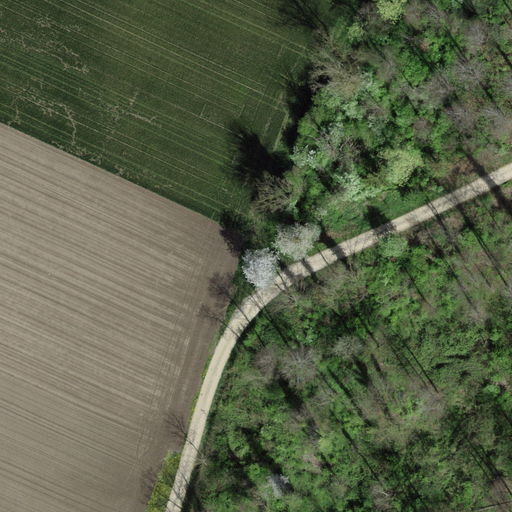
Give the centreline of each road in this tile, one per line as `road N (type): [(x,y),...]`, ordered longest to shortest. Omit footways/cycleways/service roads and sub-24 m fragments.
road 1 (track): [(230,334),(273,290),(431,219),(511,172)]
road 2 (track): [(165,511),(230,334)]
